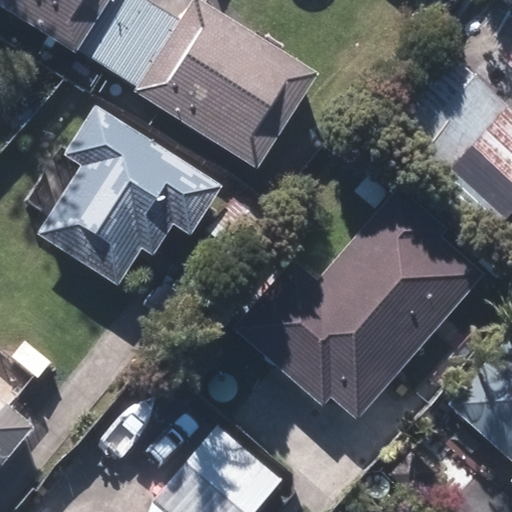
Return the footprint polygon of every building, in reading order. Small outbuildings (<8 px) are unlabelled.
[(0,0),(76,46),(104,0),(0,0)] [(317,65),(209,0),(188,0),(133,84),(256,162),(317,65)] [(395,89),(511,196),(511,108),(438,41),(395,89)] [(36,229),(117,279),(140,241),(152,249),(170,218),(189,229),(221,177),(94,98),(62,147),(80,157),(36,229)] [(295,254),(231,326),(322,410),(330,401),(352,421),(484,277),(440,237),(447,230),(396,182),(314,271),(295,254)] [(205,226),(232,249),(260,214),(233,192),(205,226)] [(511,324),(447,397),(511,455),(511,324)] [(0,459),(35,418),(6,394),(0,401),(0,459)] [(150,494),(170,511),(248,511),(281,473),(216,417),(150,494)]
